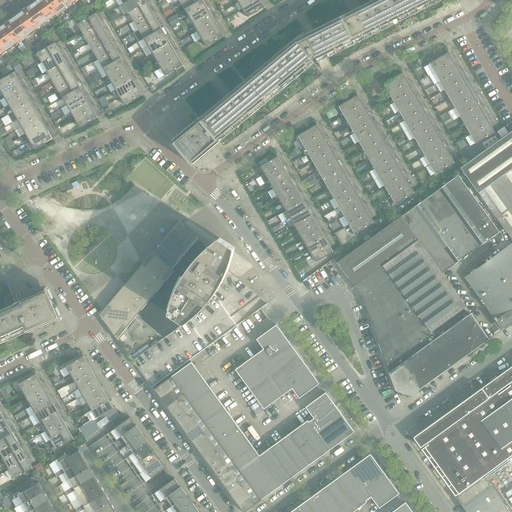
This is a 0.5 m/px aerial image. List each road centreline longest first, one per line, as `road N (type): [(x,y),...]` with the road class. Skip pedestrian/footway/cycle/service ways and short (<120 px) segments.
road 1 (residential): [(489,0),(462,21),(363,66),(201,182)]
road 2 (residential): [(223,511),(88,326)]
road 3 (residential): [(135,121),(304,0)]
road 4 (residential): [(300,308),(201,182)]
road 5 (residential): [(360,392),(369,378),(330,285),(300,308)]
road 6 (residential): [(268,511),(367,439),(392,430)]
road 7 (residential): [(392,430),(511,343)]
road 8 (residential): [(9,180),(135,121)]
